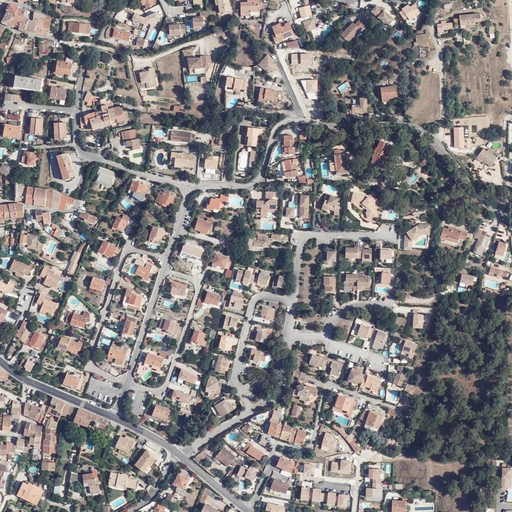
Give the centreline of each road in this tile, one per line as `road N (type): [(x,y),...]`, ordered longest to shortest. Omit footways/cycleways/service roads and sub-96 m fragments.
road 1 (residential): [(481,191),(417,131),(389,123),(279,123),(247,185),(187,188),(81,154)]
road 2 (tertiary): [(179,453),(0,359)]
road 3 (residential): [(81,154),(77,89),(90,48),(120,0)]
road 4 (residential): [(402,394),(384,449),(360,460),(356,511)]
road 5 (residential): [(0,203),(71,212),(81,154)]
road 6 (residential): [(0,22),(48,38),(53,16),(6,2)]
